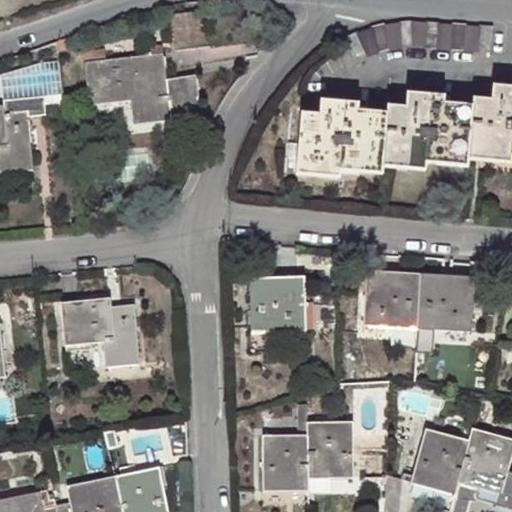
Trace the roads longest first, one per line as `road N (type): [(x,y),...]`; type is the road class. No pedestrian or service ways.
road 1 (residential): [(511,245),(199,221)]
road 2 (residential): [(201,239),(216,511)]
road 3 (residential): [(319,0),(251,89),(199,221)]
road 4 (residential): [(201,239),(0,261)]
road 5 (tertiary): [(145,0),(0,43)]
